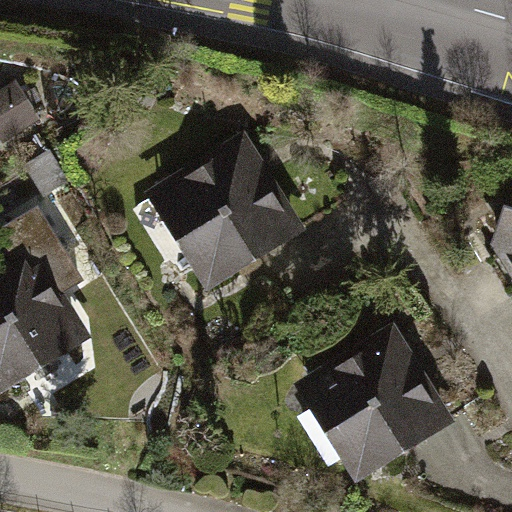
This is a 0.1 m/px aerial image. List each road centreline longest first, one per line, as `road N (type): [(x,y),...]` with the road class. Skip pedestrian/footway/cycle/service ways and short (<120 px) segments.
road 1 (residential): [(0,477),(154,511)]
road 2 (secondary): [(378,0),(511,34)]
